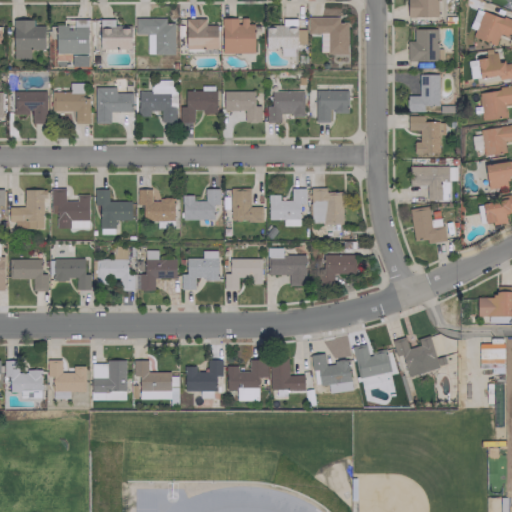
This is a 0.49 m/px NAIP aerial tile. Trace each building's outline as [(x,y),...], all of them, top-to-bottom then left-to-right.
[(435,0),(405,0),(406,17),(436,16),(435,0)] [(511,25),(511,21),(477,8),(467,34),(494,44),(498,33),(508,37),(511,25)] [(337,16),(306,17),(306,34),(318,33),(319,53),(346,53),(346,22),(337,22),(337,16)] [(173,23),(164,22),(164,18),(134,17),(133,33),(146,34),(145,53),(172,54),(173,23)] [(221,52),(251,52),(251,18),(237,18),(237,17),(220,18),(221,52)] [(130,25),(113,25),(113,19),(98,18),(97,48),(129,48),(130,25)] [(216,48),(215,25),(204,25),(204,18),(184,18),(184,48),(216,48)] [(264,25),(264,47),(279,47),(279,55),(294,54),(294,44),(304,44),(304,31),(295,31),(295,18),(281,18),(281,24),(264,25)] [(43,25),(32,25),(32,19),(12,19),(12,58),(29,58),(28,50),(43,49),(43,25)] [(86,53),(86,19),(70,19),(70,24),(54,25),(55,53),(86,53)] [(406,61),(441,60),(441,48),(436,48),(435,28),(411,29),(411,40),(405,40),(406,61)] [(511,76),(511,61),(495,63),(493,48),(483,50),(484,57),(467,60),(469,78),(497,75),(497,79),(511,76)] [(437,105),(436,73),(417,74),(417,95),(405,95),(405,110),(422,110),(422,105),(437,105)] [(168,92),(169,81),(149,81),(149,92),(168,92)] [(88,123),(87,97),(82,97),(81,82),(68,82),(68,91),(49,91),(50,110),(73,110),(73,123),(88,123)] [(93,123),(108,122),(108,111),(131,111),(131,92),(114,92),(114,86),(93,87),(93,123)] [(476,91),(481,120),(505,116),(503,103),(511,101),(511,88),(511,86),(476,91)] [(314,122),(328,121),(328,112),(346,112),(346,89),(313,90),(314,122)] [(44,123),(44,91),(12,90),(12,112),(30,113),(30,122),(44,123)] [(180,122),(192,121),(192,112),(215,112),(215,90),(179,91),(180,122)] [(253,91),(222,90),(222,110),(243,110),(243,122),(259,122),(259,105),(253,105),(253,91)] [(270,91),(270,105),(264,106),(264,122),(278,121),(278,115),(302,114),(302,90),(270,91)] [(174,122),(173,105),(168,105),(168,92),(136,92),(136,116),(148,115),(148,110),(159,110),(160,122),(174,122)] [(412,152),(437,153),(437,134),(442,134),(443,121),(422,121),(422,115),(406,115),(406,130),(418,130),(418,141),(413,141),(412,152)] [(482,155),(504,152),(502,141),(511,139),(511,126),(511,123),(478,129),(482,155)] [(505,175),(511,174),(511,160),(484,163),(486,188),(506,186),(505,175)] [(447,166),(408,165),(408,184),(425,185),(425,199),(446,200),(447,166)] [(266,219),(282,219),(281,225),(298,225),(298,204),(304,204),(304,188),(289,187),(289,200),(278,200),(278,194),(267,194),(266,219)] [(309,188),(309,223),(341,223),(341,191),(324,191),(324,187),(309,188)] [(86,194),(75,194),(75,200),(64,201),(63,188),(49,188),(49,213),(55,213),(55,228),(87,227),(86,194)] [(107,189),(93,188),(92,205),(98,205),(98,233),(113,234),(113,219),(129,220),(130,201),(107,200),(107,189)] [(150,188),(136,188),(136,204),(141,204),(141,220),(158,220),(158,225),(172,225),(172,198),(150,198),(150,188)] [(180,219),(212,219),(212,204),(218,204),(217,188),(203,188),(203,200),(192,200),(192,194),(180,195),(180,219)] [(248,188),(229,188),(229,220),(261,220),(261,206),(248,206),(248,188)] [(42,228),(42,189),(23,189),(22,206),(7,206),(7,221),(13,221),(13,228),(42,228)] [(511,211),(511,195),(480,200),(484,225),(505,221),(503,213),(511,211)] [(440,217),(428,219),(426,205),(407,209),(412,240),(424,238),(425,243),(443,240),(440,217)] [(94,259),(94,281),(119,281),(119,289),(137,289),(137,273),(125,273),(125,247),(112,247),(112,258),(94,259)] [(304,255),(281,254),(281,248),(266,247),(265,273),(287,274),(287,285),(303,285),(304,255)] [(185,257),(184,273),(179,273),(179,289),(193,289),(193,278),(215,279),(216,250),(200,250),(200,258),(185,257)] [(320,282),(331,283),(331,273),(352,273),(352,254),(321,253),(320,282)] [(40,258),(7,258),(8,278),(31,278),(31,290),(45,290),(45,273),(40,273),(40,258)] [(88,289),(88,273),(82,273),(83,258),(52,258),(51,279),(74,279),(74,289),(88,289)] [(260,258),(228,258),(227,273),(222,273),(222,289),(236,290),(236,276),(249,276),(248,283),(259,283),(260,258)] [(174,277),(173,259),(143,259),(143,273),(138,273),(138,290),(153,290),(152,278),(174,277)] [(476,316),(510,315),(510,285),(495,286),(495,296),(475,296),(476,316)] [(436,368),(428,335),(416,338),(418,345),(406,348),(403,336),(390,340),(394,356),(401,354),(406,376),(436,368)] [(477,343),(478,367),(502,366),(501,342),(477,343)] [(356,377),(387,371),(383,350),(366,353),(364,343),(350,346),(356,377)] [(327,392),(349,390),(347,360),(323,362),(322,353),(312,354),(315,385),(326,384),(327,392)] [(39,370),(16,370),(16,360),(3,359),(2,376),(8,376),(8,391),(18,391),(18,396),(39,397),(39,370)] [(83,365),(71,365),(71,371),(59,371),(59,359),(45,359),(45,376),(52,376),(52,390),(83,391),(83,365)] [(138,398),(176,398),(175,372),(146,372),(146,359),(131,359),(132,376),(137,376),(138,398)] [(183,391),(214,390),(214,375),(220,375),(219,359),(205,359),(206,371),(194,371),(194,365),(182,366),(183,391)] [(256,399),(256,377),(265,377),(265,359),(248,359),(248,370),(236,371),(236,366),(224,366),(225,390),(235,390),(235,400),(256,399)] [(286,375),(286,359),(268,360),(269,389),(302,388),(302,374),(286,375)] [(123,399),(124,361),(90,361),(89,399),(123,399)]
